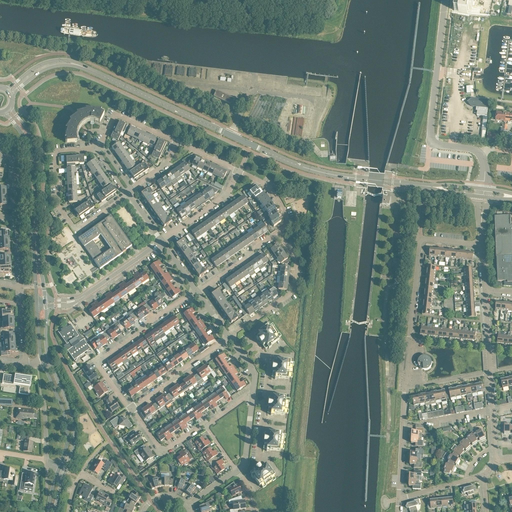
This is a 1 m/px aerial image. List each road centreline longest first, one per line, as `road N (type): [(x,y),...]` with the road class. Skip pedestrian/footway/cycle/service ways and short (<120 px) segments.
road 1 (residential): [(398,498),(420,238),(482,244)]
road 2 (tertiary): [(383,181),(294,163),(99,74)]
road 3 (tertiary): [(45,300),(30,138),(10,106)]
road 4 (tertiary): [(4,111),(27,151),(36,303)]
road 5 (residential): [(479,153),(431,141),(446,0)]
road 6 (residential): [(128,192),(80,227),(61,210),(55,153),(97,147)]
road 7 (residential): [(132,408),(96,362),(196,290)]
road 8 (residential): [(494,445),(485,289)]
road 9 (residential): [(229,336),(293,287),(296,260),(277,231)]
road 10 (residential): [(132,408),(229,336)]
